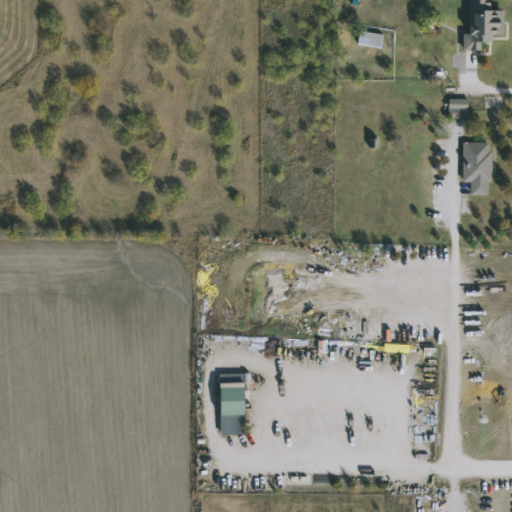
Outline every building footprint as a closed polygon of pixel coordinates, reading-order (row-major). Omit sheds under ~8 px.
[(507,10),(507,35),(495,35),(494,42),(484,42),(483,51),(465,51),(466,33),(472,33),(472,0),(494,0),(494,9),(507,10)] [(383,48),(356,44),(358,31),(385,34),(383,48)] [(449,117),(449,99),(469,99),(469,117),(449,117)] [(493,142),(493,195),(473,195),(473,182),(463,182),(463,142),(493,142)] [(247,434),(220,434),(220,383),(247,383),(247,434)]
